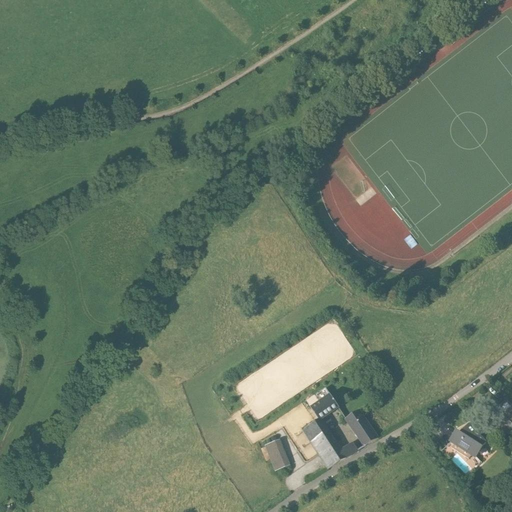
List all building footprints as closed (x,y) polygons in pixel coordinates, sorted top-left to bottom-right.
[(319,404),(311,409),(319,420),(319,421),(320,421),(338,408),(325,389),(314,396),(319,404)] [(504,436),(511,429),(511,397),(511,398),(488,418),(504,436)] [(359,411),(345,420),(365,447),(378,439),(359,411)] [(303,431),(328,470),(359,451),(355,446),(353,445),(352,444),(351,445),(341,451),(320,421),(319,421),(319,420),(303,431)] [(494,444),(476,425),(469,432),(474,437),(469,442),(481,455),(494,444)] [(471,465),(481,455),(469,442),(465,438),(455,448),(471,465)] [(277,442),(266,447),(275,472),(287,467),(277,442)]
